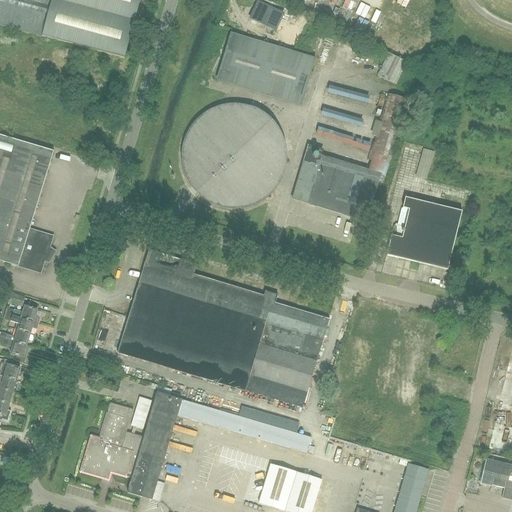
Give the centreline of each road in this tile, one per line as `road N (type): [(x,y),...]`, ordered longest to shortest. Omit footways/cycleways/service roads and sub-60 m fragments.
road 1 (unclassified): [(492,313),(107,212)]
road 2 (unclassified): [(40,446),(107,212)]
road 3 (unknown): [(184,488),(207,434),(223,434),(337,472),(336,511)]
road 4 (unclassified): [(107,212),(169,0)]
road 5 (unclassified): [(440,511),(492,313)]
